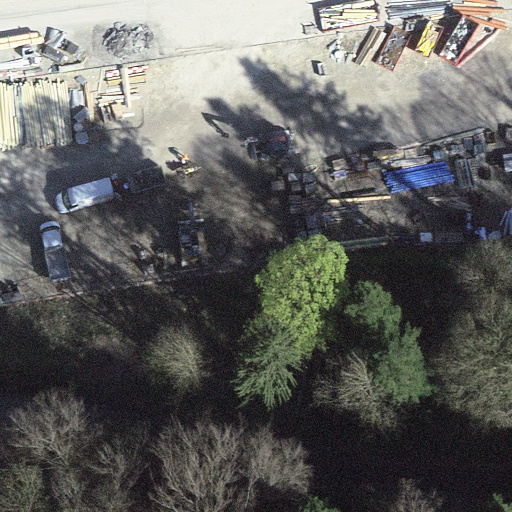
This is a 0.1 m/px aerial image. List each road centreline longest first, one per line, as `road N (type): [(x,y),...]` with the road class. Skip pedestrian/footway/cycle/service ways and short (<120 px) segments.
road 1 (track): [(0,423),(231,420),(511,504)]
road 2 (motorway): [(0,36),(262,0)]
